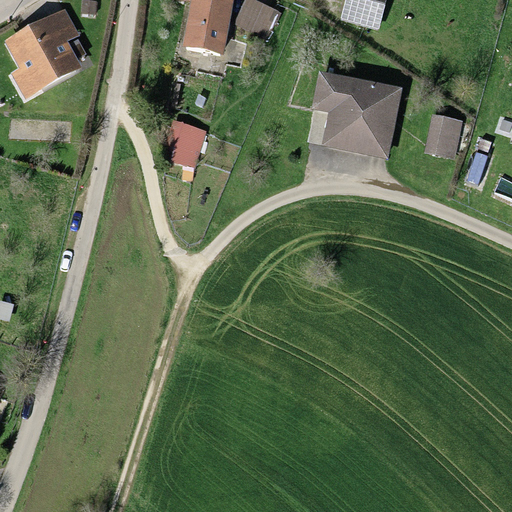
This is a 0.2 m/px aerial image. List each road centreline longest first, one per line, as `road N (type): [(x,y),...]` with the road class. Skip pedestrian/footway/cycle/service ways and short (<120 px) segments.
road 1 (track): [(116,116),(48,396),(5,511)]
road 2 (track): [(511,245),(406,201),(289,197),(248,214),(190,274)]
road 3 (track): [(190,274),(115,511)]
road 4 (track): [(116,116),(142,145),(159,226),(173,260),(190,274)]
